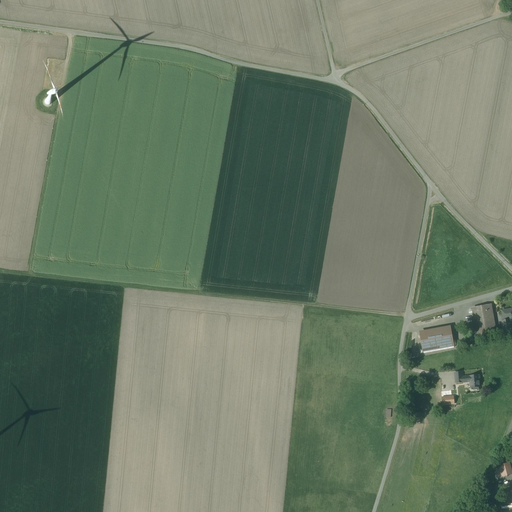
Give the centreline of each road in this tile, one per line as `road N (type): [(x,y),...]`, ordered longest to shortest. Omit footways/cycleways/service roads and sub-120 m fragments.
road 1 (unclassified): [(336,81),(170,45),(0,21)]
road 2 (unclassified): [(370,511),(401,416),(407,318)]
road 3 (unclassified): [(429,182),(371,105),(336,81)]
road 4 (unclassified): [(407,318),(429,182)]
